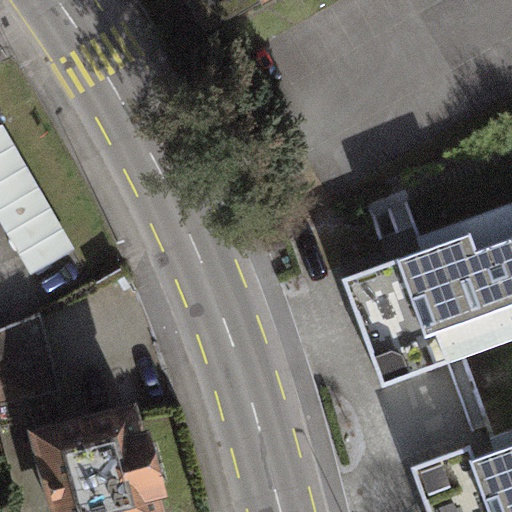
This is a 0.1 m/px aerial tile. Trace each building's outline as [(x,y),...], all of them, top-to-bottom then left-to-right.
[(173,0),(187,22),(224,0),(173,0)] [(9,127),(0,132),(0,214),(37,279),(82,254),(9,127)] [(396,237),(320,265),(365,388),(511,333),(511,183),(392,227),(396,237)] [(46,323),(0,334),(0,385),(59,370),(46,323)] [(186,511),(163,393),(26,421),(44,511),(186,511)] [(511,511),(511,411),(394,453),(414,511),(511,511)]
